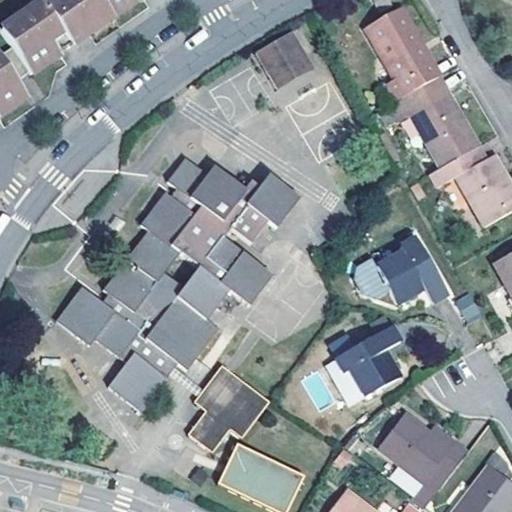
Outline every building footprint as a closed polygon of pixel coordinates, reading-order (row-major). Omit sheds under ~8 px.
[(45,0),(2,31),(14,48),(31,72),(32,74),(74,45),(137,0),(45,0)] [(388,0),(370,0),(379,14),(392,6),(388,0)] [(433,82),(441,77),(401,9),(364,31),(403,100),(433,82)] [(312,70),(290,34),(255,56),(277,92),(312,70)] [(14,48),(1,57),(18,81),(31,72),(14,48)] [(0,117),(29,97),(18,81),(1,57),(0,56),(0,117)] [(397,124),(410,117),(441,171),(478,149),(448,95),(442,98),(433,82),(403,100),(388,110),(397,124)] [(441,171),(431,177),(438,189),(456,179),(485,229),(511,212),(511,190),(493,157),(485,161),(478,149),(441,171)] [(141,228),(148,233),(102,292),(109,296),(102,305),(80,289),(56,322),(89,347),(94,341),(126,364),(107,389),(139,414),(175,365),(185,372),(196,357),(217,330),(206,322),(228,293),(248,308),(271,278),(223,242),(230,232),(252,248),(269,226),(278,232),(301,202),(271,178),(261,191),(253,185),(246,193),(215,170),(209,179),(186,162),(169,185),(177,192),(169,201),(164,197),(141,228)] [(401,249),(404,254),(376,270),(355,282),(363,297),(376,300),(389,292),(397,305),(425,289),(434,305),(448,296),(415,239),(401,249)] [(511,254),(494,265),(511,297),(511,254)] [(470,293),(454,301),(465,321),(480,313),(470,293)] [(402,379),(386,351),(400,342),(392,327),(335,361),(344,375),(349,372),(366,400),(402,379)] [(270,406),(222,369),(194,406),(206,415),(189,438),(213,457),(231,433),(242,442),(270,406)] [(466,452),(454,443),(450,449),(416,424),(404,415),(378,449),(424,484),(437,467),(449,476),(466,452)] [(450,449),(454,443),(420,419),(416,424),(450,449)] [(237,447),(218,487),(271,511),(287,511),(304,479),(237,447)] [(511,484),(489,467),(455,511),(507,511),(511,506),(511,484)] [(372,511),(345,492),(330,511),(372,511)]
